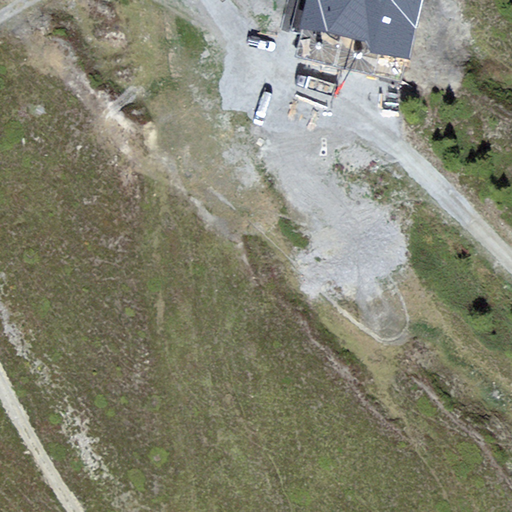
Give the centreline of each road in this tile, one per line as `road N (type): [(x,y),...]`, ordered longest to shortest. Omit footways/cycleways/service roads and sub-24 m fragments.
road 1 (track): [(511,275),(322,103),(269,69),(229,30),(214,0)]
road 2 (track): [(79,511),(0,376)]
